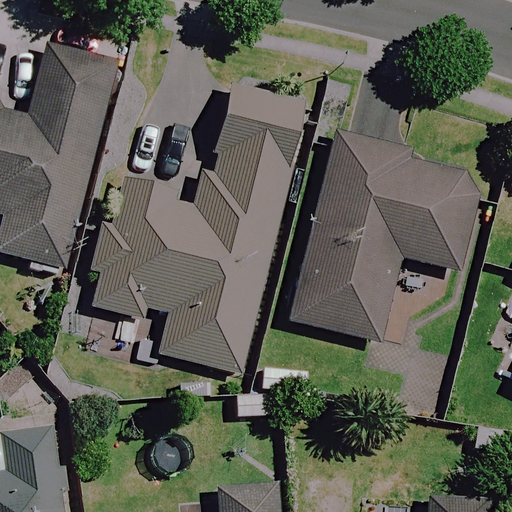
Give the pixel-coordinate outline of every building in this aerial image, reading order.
[(112,69),(49,52),(36,99),(0,88),(0,225),(3,226),(0,236),(0,256),(58,272),(112,69)] [(304,109),(233,90),(203,205),(123,183),(90,309),(165,329),(158,358),(234,378),(304,109)] [(391,154),(338,140),(291,326),(377,348),(399,262),(456,276),(480,183),(389,160),(391,154)] [(61,511),(51,434),(0,441),(0,460),(2,476),(0,475),(0,511),(61,511)] [(281,511),(280,490),(219,493),(219,511),(281,511)]
